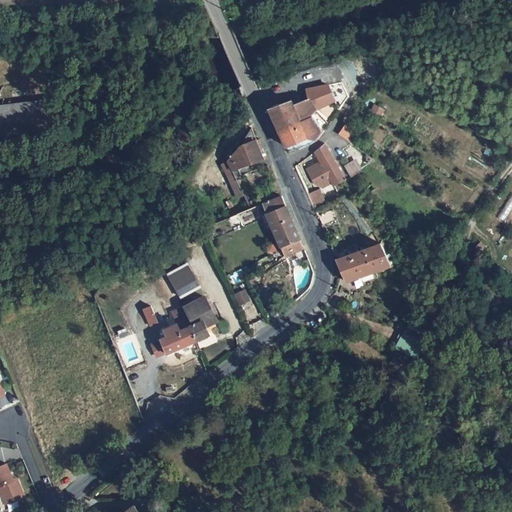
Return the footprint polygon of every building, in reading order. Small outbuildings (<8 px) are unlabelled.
[(394,67),(405,68),(405,45),(393,45),(394,67)] [(270,109),(281,133),(313,119),(311,116),(317,110),(320,107),(324,104),(328,102),(335,99),(333,95),(332,93),(331,90),(329,85),(289,93),(290,101),(270,109)] [(0,105),(0,135),(61,128),(57,98),(0,105)] [(313,119),(281,133),(287,147),(294,144),(300,141),(302,145),(307,138),(317,140),(329,123),(317,110),(311,116),(313,119)] [(339,134),(352,143),(359,132),(346,124),(339,134)] [(239,168),(263,159),(255,141),(257,140),(252,128),(248,134),(241,145),(228,160),(233,170),(239,168)] [(294,144),(297,149),(303,147),(310,145),(317,140),(307,138),(302,145),(300,141),(294,144)] [(266,158),(268,157),(260,139),(257,140),(255,141),(263,159),(266,158)] [(323,166),(334,158),(325,143),(315,152),(323,166)] [(346,180),(334,158),(323,166),(334,186),(346,180)] [(233,170),(228,160),(224,165),(239,197),(245,194),(238,180),(243,178),(239,168),(233,170)] [(351,175),(361,168),(357,162),(350,166),(349,164),(345,166),(351,175)] [(314,209),(325,204),(320,191),(309,196),(314,209)] [(285,256),(304,248),(282,196),(263,203),(269,216),(273,226),(285,256)] [(334,212),(323,217),(326,224),(337,219),(334,212)] [(273,226),(269,216),(265,218),(269,228),(273,226)] [(482,255),(488,249),(481,242),(476,247),(482,255)] [(337,261),(342,271),(386,254),(381,243),(360,252),(337,261)] [(334,254),(337,261),(360,252),(357,245),(334,254)] [(342,271),(347,281),(353,279),(376,271),(392,265),(388,258),(387,255),(386,254),(342,271)] [(181,297),(201,287),(188,262),(168,273),(181,297)] [(355,285),(378,276),(376,271),(353,279),(355,285)] [(241,305),(250,300),(245,289),(235,294),(241,305)] [(476,302),(484,309),(491,303),(483,295),(476,302)] [(191,326),(197,340),(210,335),(206,326),(218,320),(206,297),(189,306),(186,308),(190,315),(187,316),(191,326)] [(151,326),(158,323),(151,306),(144,309),(151,326)] [(191,326),(187,316),(176,321),(178,325),(165,330),(168,336),(161,339),(167,354),(197,340),(191,326)] [(416,358),(423,344),(404,334),(397,347),(416,358)] [(14,480),(7,463),(0,466),(0,489),(6,504),(25,496),(19,484),(15,486),(13,481),(14,480)]
